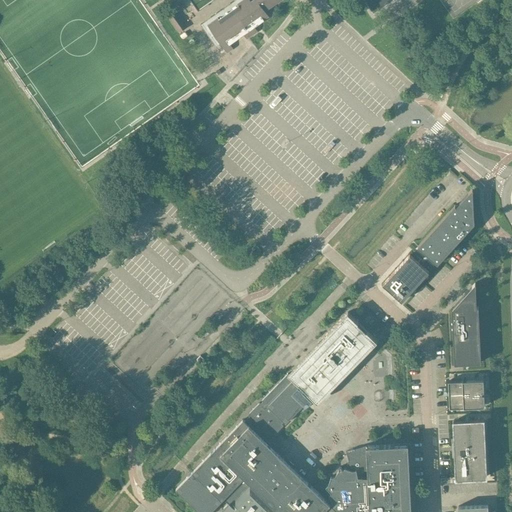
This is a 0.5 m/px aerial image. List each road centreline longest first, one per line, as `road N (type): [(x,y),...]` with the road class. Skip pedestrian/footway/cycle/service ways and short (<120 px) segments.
road 1 (unknown): [(102,511),(203,375),(329,253),(446,117),(463,77),(497,33),(511,26)]
road 2 (unclassified): [(131,425),(34,331),(149,209),(225,276),(240,279),(300,225)]
road 3 (residential): [(365,285),(420,339),(430,511)]
road 4 (unclassified): [(300,225),(400,116),(415,113),(458,149)]
